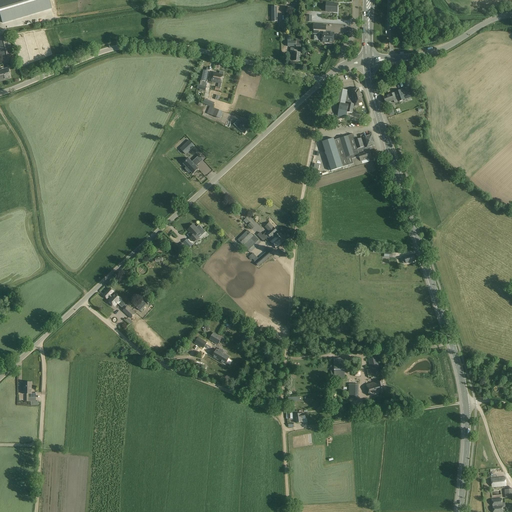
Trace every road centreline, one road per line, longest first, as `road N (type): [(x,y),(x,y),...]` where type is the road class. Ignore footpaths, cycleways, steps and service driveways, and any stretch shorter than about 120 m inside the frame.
road 1 (secondary): [(466,402),(368,62)]
road 2 (unclassified): [(323,80),(296,224),(282,417)]
road 3 (tertiary): [(323,80),(146,43),(100,52),(0,92)]
road 4 (unclassified): [(83,300),(323,80)]
road 5 (unclassified): [(282,417),(162,364),(83,300)]
road 6 (track): [(89,294),(39,243),(26,159),(0,109)]
road 7 (unclassified): [(284,430),(466,402)]
road 8 (unclassified): [(35,511),(38,342)]
road 9 (unclassified): [(368,62),(430,53),(511,14)]
